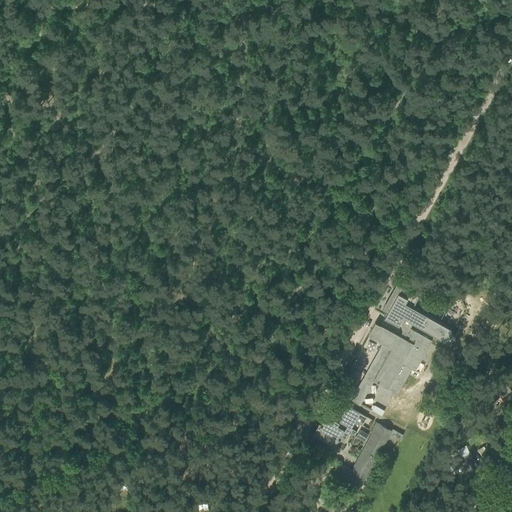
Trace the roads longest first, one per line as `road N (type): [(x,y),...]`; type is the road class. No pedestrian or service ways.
road 1 (track): [(0,379),(32,241),(99,174),(138,106),(225,5)]
road 2 (unclassified): [(312,412),(511,51)]
road 3 (track): [(443,0),(293,308),(349,341)]
road 4 (unclassified): [(0,487),(58,463),(193,431)]
road 5 (unclassified): [(193,431),(312,412)]
